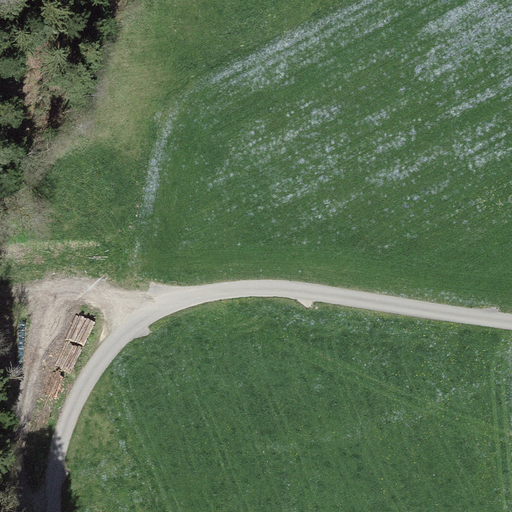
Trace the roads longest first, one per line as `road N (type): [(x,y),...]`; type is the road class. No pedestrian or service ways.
road 1 (track): [(511,321),(250,287),(150,310)]
road 2 (track): [(150,310),(79,391),(56,461),(52,511)]
road 3 (track): [(150,310),(87,293),(0,297)]
